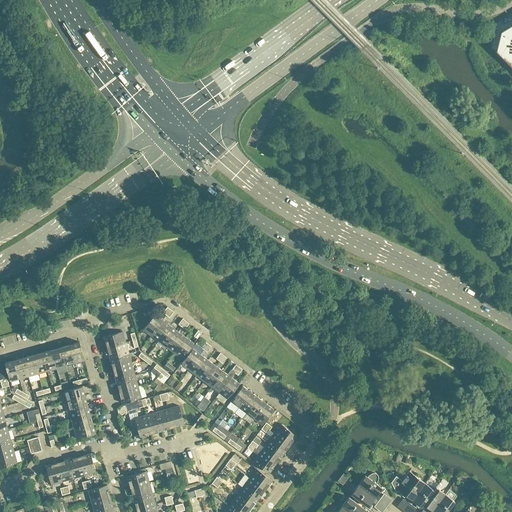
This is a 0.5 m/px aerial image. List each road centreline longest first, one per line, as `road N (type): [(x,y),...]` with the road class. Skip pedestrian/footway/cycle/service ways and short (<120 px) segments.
road 1 (primary): [(172,149),(285,237),(444,310),(511,354)]
road 2 (primary): [(511,322),(281,200),(197,131)]
road 3 (secondary): [(197,131),(378,0)]
road 4 (tertiary): [(0,268),(172,149)]
road 5 (secondary): [(338,0),(180,112)]
road 6 (tertiary): [(157,131),(0,238)]
road 7 (primary): [(55,0),(80,42),(157,131)]
road 8 (primary): [(180,112),(96,0)]
road 9 (residential): [(0,484),(34,476),(39,460),(94,445),(113,452)]
road 10 (residential): [(113,452),(104,383),(93,375),(82,331)]
